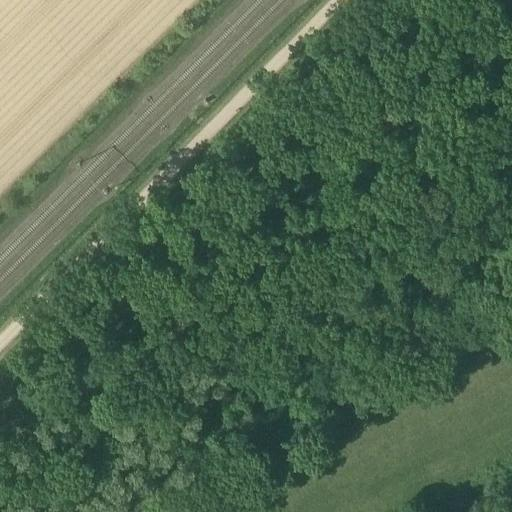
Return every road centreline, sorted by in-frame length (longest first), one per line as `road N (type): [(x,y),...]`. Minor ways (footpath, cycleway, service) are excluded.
road 1 (unclassified): [(346,0),(0,344)]
road 2 (track): [(511,305),(158,511)]
